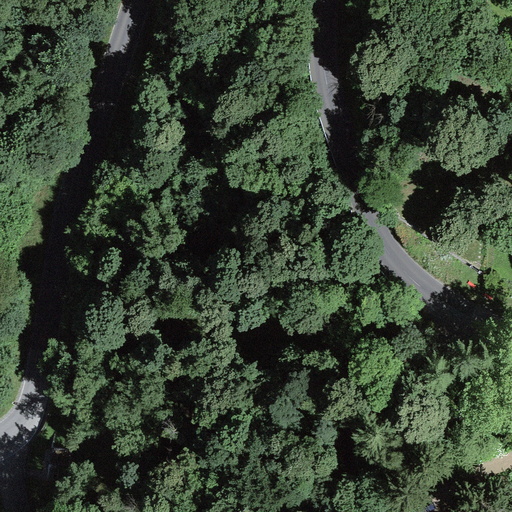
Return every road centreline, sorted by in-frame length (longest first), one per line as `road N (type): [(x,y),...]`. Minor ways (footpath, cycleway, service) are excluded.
road 1 (tertiary): [(0,441),(32,398),(64,228),(137,0)]
road 2 (tertiary): [(325,0),(324,80),(382,246),(419,286),(505,339)]
road 3 (track): [(265,511),(467,320)]
